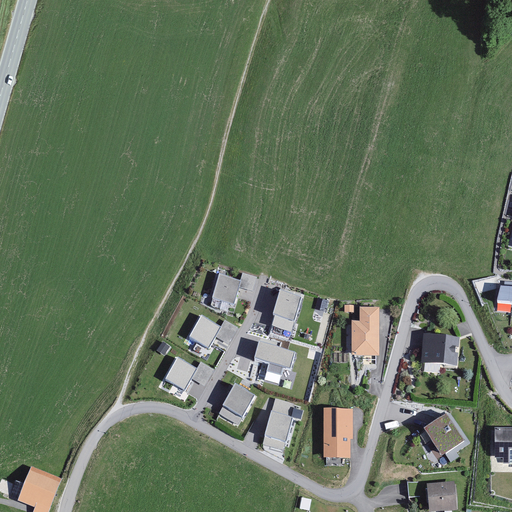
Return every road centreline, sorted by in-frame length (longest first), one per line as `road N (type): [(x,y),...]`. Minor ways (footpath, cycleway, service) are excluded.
road 1 (residential): [(192,419),(342,496),(355,485),(409,307),(426,283),(455,293),(495,372)]
road 2 (track): [(112,417),(194,242),(239,73),(268,0)]
road 3 (residential): [(64,511),(91,442),(112,417),(164,408),(192,419)]
road 4 (residential): [(192,419),(248,325),(263,279)]
